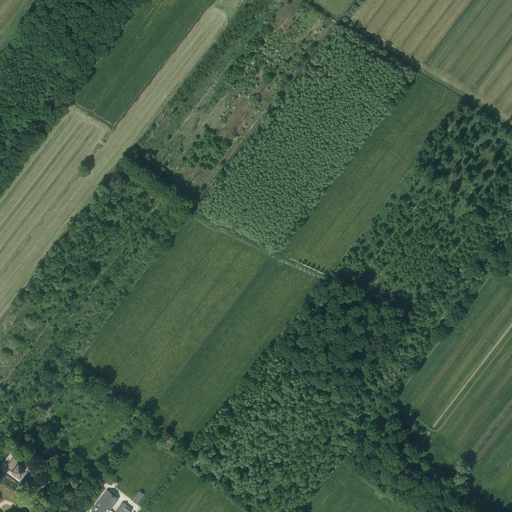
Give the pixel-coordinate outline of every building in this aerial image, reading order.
[(16,462),(11,459),(5,467),(19,477),(25,468),(17,461),(16,462)] [(116,477),(112,482),(117,486),(121,481),(116,477)] [(107,490),(99,500),(111,509),(119,499),(107,490)] [(139,491),(132,501),(136,504),(144,494),(139,491)] [(92,511),(108,511),(111,509),(99,500),(91,511),(92,511)] [(122,502),(114,511),(126,511),(129,511),(130,511),(132,509),(122,502)]
